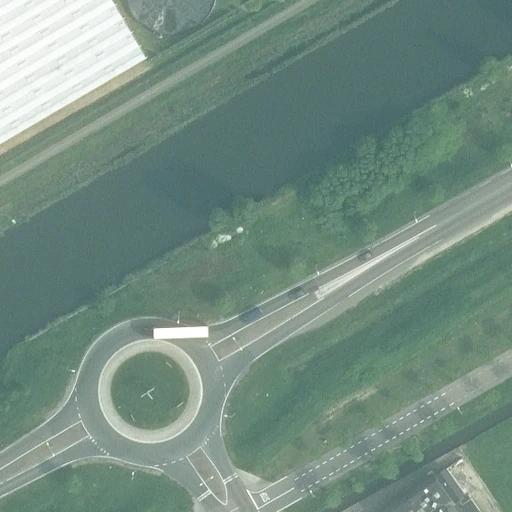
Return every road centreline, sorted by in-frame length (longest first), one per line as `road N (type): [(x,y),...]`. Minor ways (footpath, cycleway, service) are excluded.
road 1 (unclassified): [(0,181),(310,0)]
road 2 (unclassified): [(511,363),(254,511)]
road 3 (primary): [(212,381),(374,261)]
road 4 (primary): [(374,261),(191,345)]
road 5 (primary): [(374,261),(511,183)]
road 6 (primary): [(191,345),(155,330),(118,338),(92,366),(87,404)]
